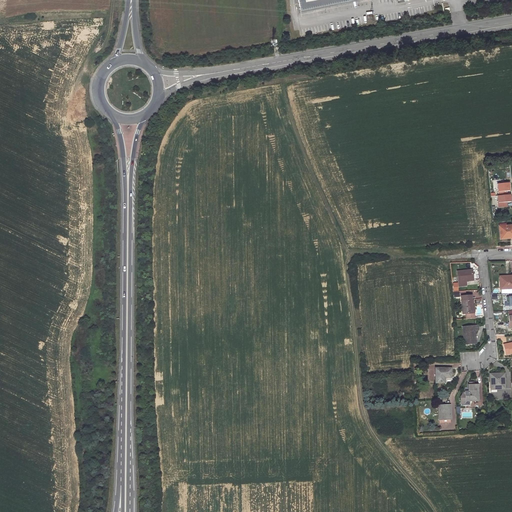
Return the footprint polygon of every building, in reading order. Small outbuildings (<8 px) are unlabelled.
[(297,0),(299,9),(351,0),(397,0),(403,0),(404,0),(297,0)] [(496,184),(497,196),(492,196),(493,205),(497,205),(498,208),(507,207),(507,202),(511,202),(510,194),(507,194),(506,191),(510,191),(509,183),(496,184)] [(511,224),(503,225),(504,238),(511,236),(511,224)] [(473,268),(459,270),(460,285),(468,284),(468,279),(474,278),(473,268)] [(511,274),(502,275),(503,287),(511,287),(511,274)] [(471,293),(464,294),(465,311),(476,310),(474,297),(472,298),(471,293)] [(481,323),(466,324),(468,342),(479,341),(478,328),(481,327),(481,323)] [(454,366),(439,366),(439,380),(447,380),(448,375),(454,375),(454,366)] [(504,373),(490,374),(491,389),(505,388),(504,373)] [(466,402),(478,401),(478,385),(468,385),(469,392),(465,392),(465,394),(463,394),(461,397),(461,404),(463,404),(466,402)] [(454,404),(441,404),(441,408),(443,408),(443,419),(455,419),(454,404)]
